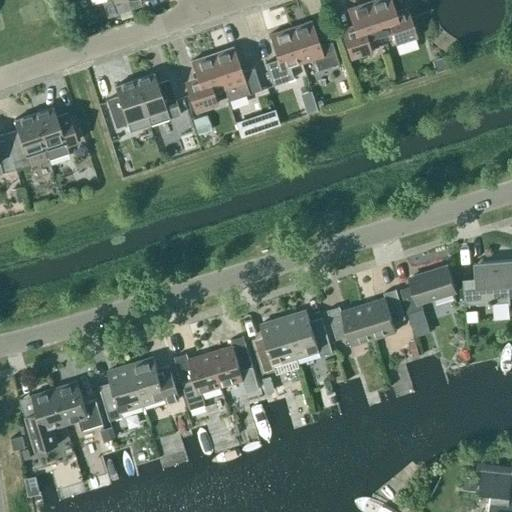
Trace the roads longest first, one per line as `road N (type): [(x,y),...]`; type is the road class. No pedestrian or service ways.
road 1 (unclassified): [(511,194),(0,343)]
road 2 (residential): [(0,80),(197,16)]
